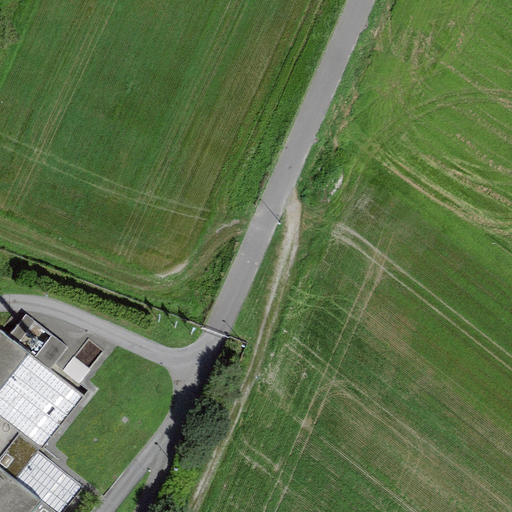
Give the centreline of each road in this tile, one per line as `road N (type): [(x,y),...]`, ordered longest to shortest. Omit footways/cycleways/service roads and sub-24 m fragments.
road 1 (residential): [(135,511),(359,0)]
road 2 (track): [(282,174),(292,227),(179,511)]
